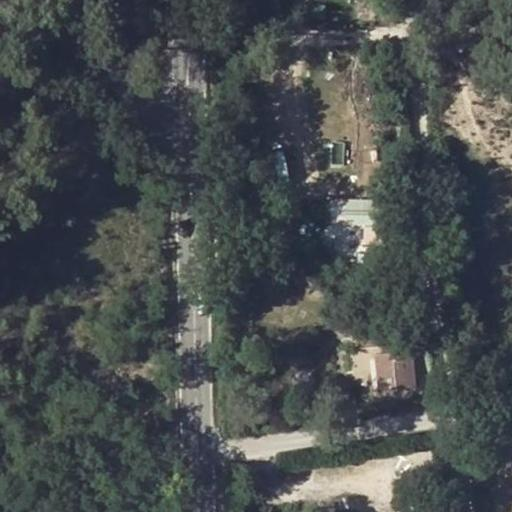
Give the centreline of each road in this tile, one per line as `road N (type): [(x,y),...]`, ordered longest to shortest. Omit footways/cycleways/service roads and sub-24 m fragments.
road 1 (residential): [(443,414),(411,36)]
road 2 (primary): [(193,453),(186,132)]
road 3 (residential): [(193,453),(443,414)]
road 4 (residential): [(186,132),(135,132),(106,118),(93,88),(95,0)]
road 5 (primary): [(186,132),(184,0)]
